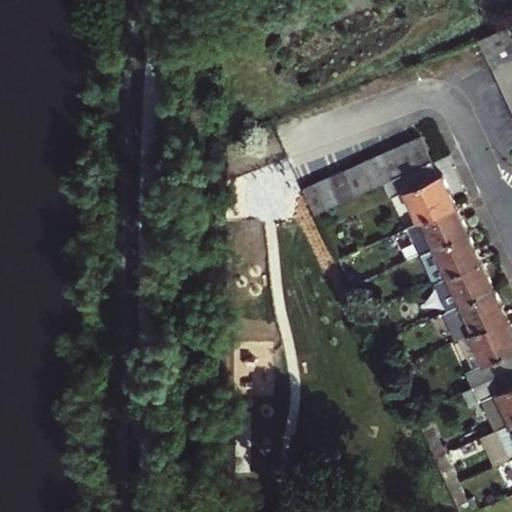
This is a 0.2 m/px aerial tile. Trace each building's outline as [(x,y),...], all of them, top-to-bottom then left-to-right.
[(511,35),(508,27),(482,39),(488,53),(511,42),(511,35)] [(495,67),(511,58),(511,42),(488,53),(495,67)] [(500,79),(511,73),(511,58),(495,67),(500,79)] [(506,92),(511,88),(511,73),(500,79),(506,92)] [(421,135),(411,140),(421,164),(432,159),(421,135)] [(421,164),(411,140),(395,147),(406,171),(421,164)] [(406,171),(395,147),(383,154),(394,177),(406,171)] [(394,177),(383,154),(372,159),(383,183),(392,178),(394,177)] [(383,183),(372,159),(357,166),(368,190),(383,183)] [(441,171),(438,172),(432,159),(421,164),(406,171),(394,177),(392,178),(398,190),(405,188),(420,220),(457,203),(441,171)] [(368,190),(357,166),(345,172),(355,196),(368,190)] [(355,196),(345,172),(332,178),(342,202),(355,196)] [(342,202),(332,178),(318,184),(329,208),(342,202)] [(329,208),(318,184),(305,191),(316,215),(329,208)] [(439,245),(470,231),(457,203),(420,220),(412,224),(425,252),(439,245)] [(438,279),(482,258),(470,231),(439,245),(445,259),(431,266),(438,279)] [(439,245),(425,252),(431,266),(445,259),(439,245)] [(465,300),(496,286),(482,258),(438,279),(451,307),(465,300)] [(509,313),(496,286),(465,300),(478,328),(509,313)] [(478,328),(465,300),(451,307),(464,335),(478,328)] [(511,319),(509,313),(478,328),(464,335),(479,364),(473,367),(479,380),(511,364),(511,319)] [(511,364),(479,380),(486,395),(498,389),(511,419),(511,418),(511,364)] [(498,389),(486,395),(500,424),(511,419),(498,389)] [(511,450),(511,418),(511,419),(500,424),(511,450)]
